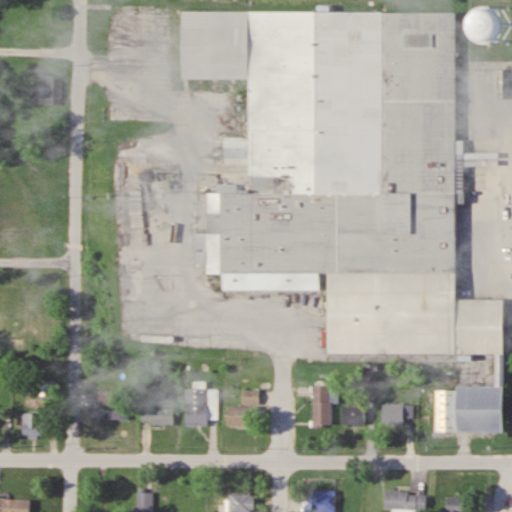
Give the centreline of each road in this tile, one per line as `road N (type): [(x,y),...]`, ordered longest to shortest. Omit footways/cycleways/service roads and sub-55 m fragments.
road 1 (residential): [(71,511),(82,0)]
road 2 (residential): [(511,459),(0,461)]
road 3 (residential): [(279,511),(286,356)]
